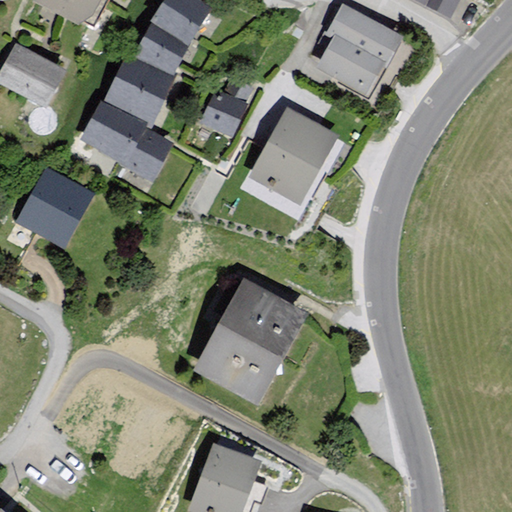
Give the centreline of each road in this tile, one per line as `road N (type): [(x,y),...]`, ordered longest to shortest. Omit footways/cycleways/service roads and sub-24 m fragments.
road 1 (tertiary): [(511,26),(420,134),(386,211),(387,326),(426,511)]
road 2 (residential): [(0,298),(64,338),(61,359),(0,454)]
